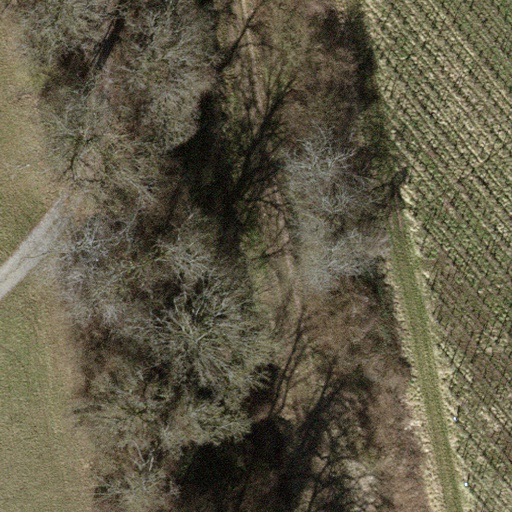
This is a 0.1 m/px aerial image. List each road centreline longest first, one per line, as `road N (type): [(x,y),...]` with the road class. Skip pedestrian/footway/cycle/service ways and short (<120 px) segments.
road 1 (track): [(240,0),(337,511)]
road 2 (track): [(0,284),(32,256),(89,155),(90,0)]
